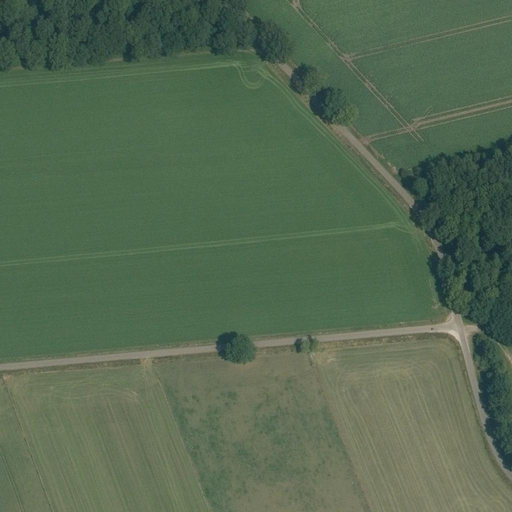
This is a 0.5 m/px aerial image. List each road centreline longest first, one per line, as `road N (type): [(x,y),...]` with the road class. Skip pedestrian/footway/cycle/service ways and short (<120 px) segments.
road 1 (unclassified): [(0,368),(459,327)]
road 2 (unclassified): [(459,327),(424,220),(222,0)]
road 3 (unclassified): [(511,475),(485,424),(459,327)]
